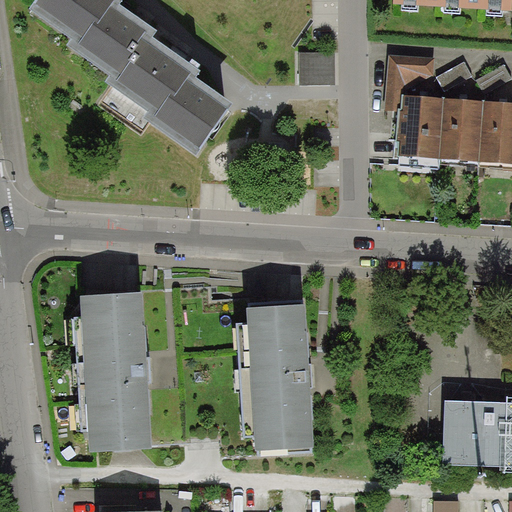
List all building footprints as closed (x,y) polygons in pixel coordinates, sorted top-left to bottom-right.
[(136,6),(127,0),(54,0),(42,18),(90,49),(84,58),(129,88),(123,97),(165,125),(161,131),(212,165),(246,113),(207,87),(212,78),(163,46),(168,38),(130,14),(136,6)] [(332,58),(298,58),(298,85),(332,85),(332,58)] [(396,96),(392,153),(434,156),(438,99),(396,96)] [(438,99),(434,156),(476,159),(480,102),(438,99)] [(511,104),(480,102),(476,159),(511,161),(511,104)] [(92,446),(155,442),(147,292),(84,295),(92,446)] [(244,303),(255,457),(313,452),(303,298),(244,303)] [(511,395),(442,392),(438,467),(511,470),(511,395)] [(434,511),(453,511),(453,501),(434,502),(434,511)] [(97,505),(96,511),(168,511),(168,502),(97,505)]
